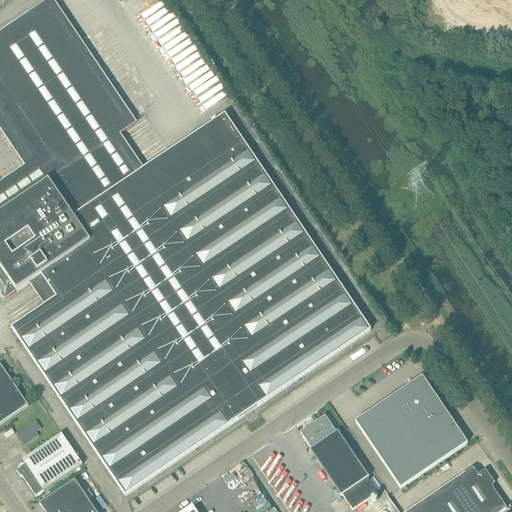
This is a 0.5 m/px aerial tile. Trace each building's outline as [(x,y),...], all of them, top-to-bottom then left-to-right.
[(0,267),(8,279),(6,290),(4,299),(5,300),(17,292),(28,284),(41,276),(56,298),(44,307),(12,328),(101,461),(125,497),(371,331),(347,295),(257,163),(225,115),(143,170),(138,174),(114,139),(119,136),(133,126),(132,126),(130,127),(48,5),(50,3),(0,36),(0,81),(62,173),(49,181),(0,213),(0,267)] [(0,425),(28,406),(0,365),(0,364),(0,425)] [(401,489),(468,444),(422,377),(355,422),(401,489)] [(312,450),(310,451),(341,497),(342,496),(353,511),(377,494),(367,479),(369,478),(338,432),(336,434),(325,417),(326,417),(325,417),(300,434),(301,434),(312,450)] [(40,436),(37,432),(43,429),(37,420),(17,433),(25,446),(40,436)] [(36,497),(83,465),(62,435),(23,461),(26,466),(17,472),(21,478),(22,477),(36,497)] [(493,485),(494,484),(485,470),(478,475),(473,468),(407,511),(502,511),(507,509),(493,489),(493,487),(493,486),(493,485)] [(253,475),(249,469),(244,472),(249,478),(253,475)] [(95,511),(75,481),(40,504),(44,511),(95,511)]
